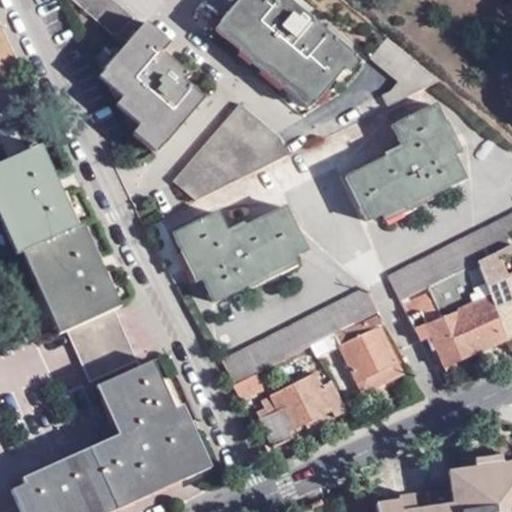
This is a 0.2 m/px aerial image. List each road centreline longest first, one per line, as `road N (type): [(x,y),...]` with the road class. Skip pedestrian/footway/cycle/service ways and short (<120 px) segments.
road 1 (residential): [(262,497),(10,0)]
road 2 (unknown): [(443,418),(289,119),(164,0)]
road 3 (tertiary): [(511,388),(262,497)]
